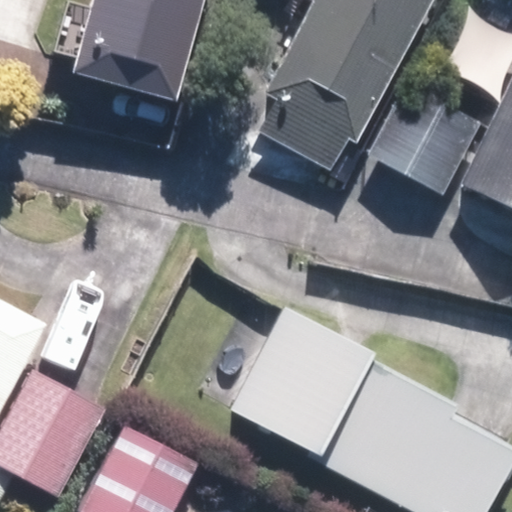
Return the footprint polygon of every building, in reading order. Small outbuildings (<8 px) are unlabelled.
[(156,101),(185,0),(78,0),(58,73),(156,101)] [(345,143),(420,0),(302,0),(252,94),(269,103),(254,131),(316,163),(330,135),(345,143)] [(511,35),(511,0),(488,0),(441,87),(475,105),(511,35)] [(511,211),(511,47),(449,182),(511,211)] [(468,122),(395,87),(363,154),(436,189),(468,122)] [(72,379),(108,299),(79,286),(42,365),(72,379)] [(245,300),(198,389),(223,402),(219,410),(413,511),(474,511),(506,452),(437,416),(443,404),(245,300)] [(0,389),(34,323),(0,305),(0,389)] [(87,402),(24,370),(0,416),(0,466),(42,488),(87,402)] [(156,511),(182,462),(113,427),(70,510),(74,511),(156,511)]
